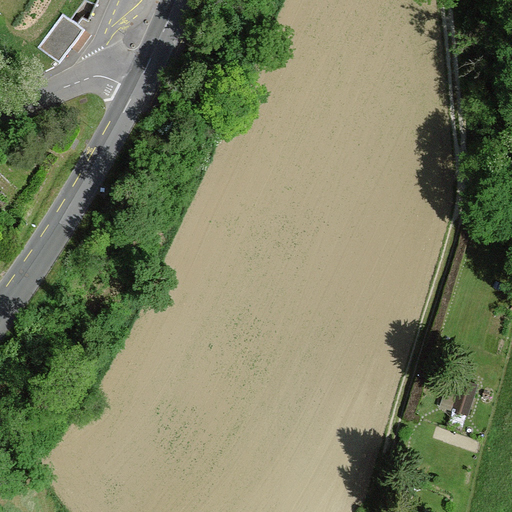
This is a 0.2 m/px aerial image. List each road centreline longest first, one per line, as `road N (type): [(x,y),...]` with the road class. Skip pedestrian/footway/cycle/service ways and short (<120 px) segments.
road 1 (track): [(374,494),(462,200),(446,0)]
road 2 (tertiary): [(136,88),(0,315)]
road 3 (residential): [(136,88),(90,77),(0,115)]
